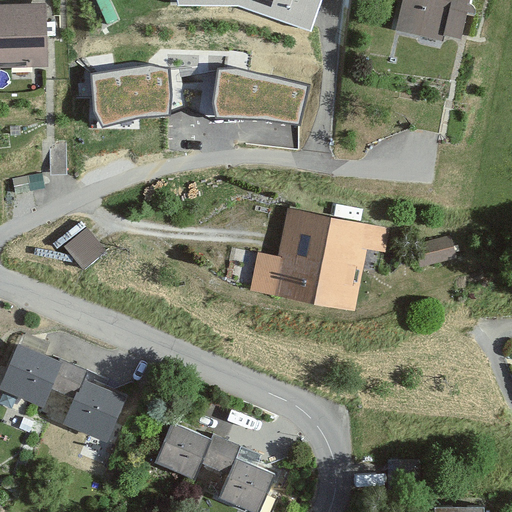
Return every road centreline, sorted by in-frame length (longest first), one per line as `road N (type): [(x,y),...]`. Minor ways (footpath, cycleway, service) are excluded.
road 1 (residential): [(331,511),(338,493),(327,435),(279,384),(0,279)]
road 2 (residential): [(0,242),(167,167),(235,158),(428,169)]
